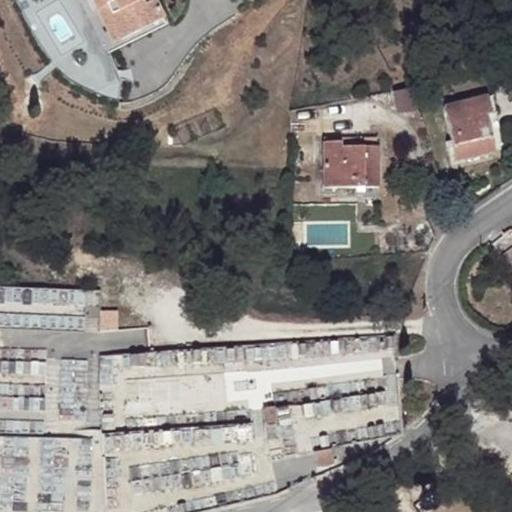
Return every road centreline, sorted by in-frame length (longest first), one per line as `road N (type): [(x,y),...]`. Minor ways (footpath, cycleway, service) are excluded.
road 1 (residential): [(471,371),(413,451),(279,511)]
road 2 (residential): [(511,206),(460,242),(440,294),(471,371)]
